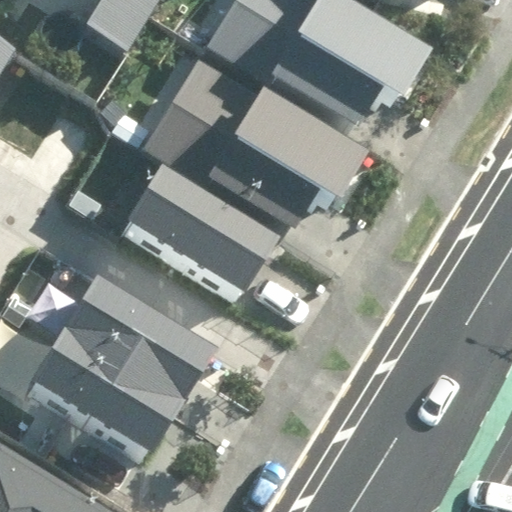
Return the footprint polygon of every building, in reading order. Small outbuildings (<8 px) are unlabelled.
[(78,0),(68,15),(119,48),(150,0),(78,0)] [(326,0),(230,0),(200,48),(346,139),(370,101),(389,113),(423,59),(326,0)] [(189,61),(136,151),(284,236),(302,205),(323,217),(357,158),(189,61)] [(155,173),(120,230),(233,300),(268,243),(155,173)] [(208,356),(93,284),(27,387),(143,460),(208,356)] [(0,511),(112,511),(0,442),(0,511)]
